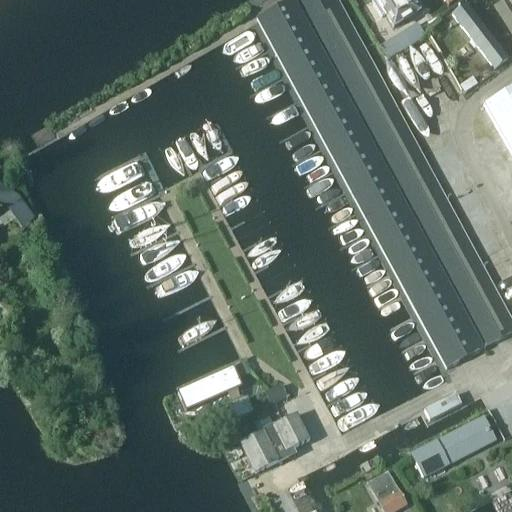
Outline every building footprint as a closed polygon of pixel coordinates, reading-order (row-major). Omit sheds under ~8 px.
[(293,0),(255,21),(440,363),(445,372),(511,335),(511,325),(334,0),(295,0),(294,1),(293,0)] [(374,0),(375,0),(371,2),(381,19),(385,17),(393,30),(417,14),(408,0),(374,0)] [(452,16),(494,71),(507,61),(465,6),(452,16)] [(416,26),(380,49),(387,60),(423,37),(416,26)] [(511,159),(511,89),(482,108),(511,159)] [(15,166),(36,225),(57,217),(37,158),(15,166)] [(32,222),(20,205),(17,201),(0,189),(0,214),(7,210),(23,234),(32,222)] [(252,396),(242,374),(184,399),(194,422),(252,396)] [(255,424),(260,434),(236,445),(252,477),(288,459),(285,454),(307,443),(294,416),(270,428),(266,419),(255,424)] [(422,479),(493,442),(482,419),(411,456),(422,479)] [(232,434),(220,441),(226,450),(237,444),(232,434)] [(380,511),(399,511),(420,501),(408,479),(372,497),(380,511)]
